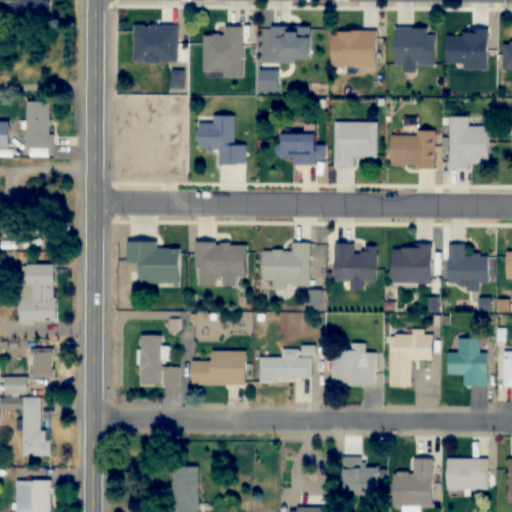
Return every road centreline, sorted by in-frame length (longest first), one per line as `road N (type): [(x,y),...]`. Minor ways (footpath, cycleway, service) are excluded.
road 1 (secondary): [(91,511),(98,204),(80,0)]
road 2 (residential): [(511,423),(92,421)]
road 3 (residential): [(98,204),(511,208)]
